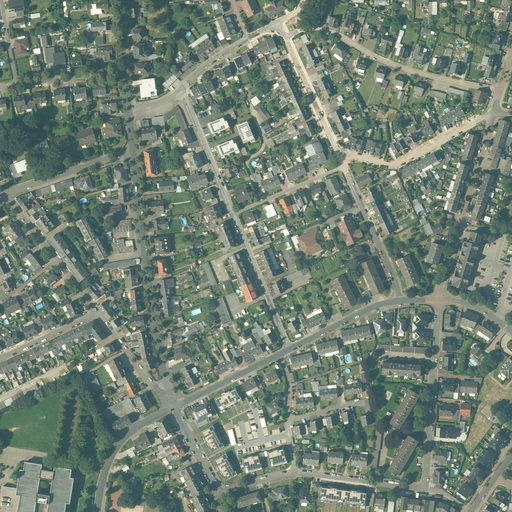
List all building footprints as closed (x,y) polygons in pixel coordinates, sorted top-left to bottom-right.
[(16,0),(9,2),(10,9),(17,8),(17,11),(23,10),(24,10),(23,7),(24,7),(22,0),(16,1),(16,0)] [(258,11),(253,0),(247,0),(242,2),(248,18),(254,16),(253,13),(258,11)] [(275,0),(273,0),(269,2),(270,3),(271,4),(270,5),(270,6),(271,5),(272,7),(265,10),(269,18),(287,9),(283,1),(278,4),(275,0)] [(107,1),(100,2),(101,4),(96,4),(96,9),(101,9),(108,9),(107,1)] [(225,3),(218,5),(219,9),(216,10),(217,14),(227,11),(225,3)] [(144,9),(131,10),(131,18),(138,18),(138,13),(144,12),(144,9)] [(511,14),(511,12),(504,11),(503,15),(499,14),(497,19),(509,23),(511,14)] [(224,19),(218,21),(220,27),(232,22),(231,22),(230,20),(231,20),(229,16),(224,19)] [(354,19),(347,17),(344,27),(349,28),(348,32),(355,34),(358,26),(356,25),(352,24),(354,19)] [(337,20),(331,18),(329,27),(336,29),(339,21),(337,20)] [(19,20),(13,21),(12,21),(14,28),(21,27),(21,28),(25,27),(25,24),(24,19),(19,20)] [(110,22),(91,24),(92,32),(103,31),(110,30),(110,22)] [(232,22),(220,27),(223,33),(234,28),(233,25),(232,26),(231,23),(232,23),(232,22)] [(508,24),(502,22),(501,25),(499,25),(497,29),(506,31),(508,24)] [(234,28),(223,33),(225,38),(236,34),(235,31),(234,29),(234,28)] [(375,31),(368,29),(365,38),(373,40),(375,31)] [(138,30),(135,30),(132,30),(133,39),(140,39),(142,38),(141,30),(138,30)] [(505,37),(497,34),(494,44),(499,46),(502,46),(505,37)] [(392,40),(383,37),(381,42),(382,43),(380,51),(387,54),(390,45),(391,46),(392,42),(393,40),(392,40)] [(213,44),(209,38),(204,42),(210,52),(215,48),(216,48),(213,44)] [(272,38),(266,41),(269,50),(276,47),(272,38)] [(27,39),(15,41),(18,55),(26,53),(25,45),(28,45),(27,39)] [(269,50),(266,41),(259,44),(263,53),(269,50)] [(204,42),(199,45),(206,55),(210,52),(204,42)] [(341,46),(338,43),(332,50),(338,54),(338,53),(341,55),(341,56),(345,51),(346,49),(343,47),(343,45),(341,46)] [(144,44),(133,45),(134,58),(145,58),(145,57),(148,57),(148,55),(148,52),(145,52),(144,44)] [(263,53),(259,44),(253,47),(257,56),(263,53)] [(206,55),(199,45),(194,49),(197,53),(200,59),(206,55)] [(311,48),(309,45),(302,48),(306,57),(315,54),(319,52),(321,51),(319,47),(315,49),(314,50),(313,50),(312,47),(311,48)] [(111,47),(99,48),(99,50),(96,51),(96,55),(100,55),(105,55),(107,55),(108,61),(112,61),(112,55),(111,47)] [(407,49),(401,48),(398,47),(395,55),(398,56),(406,59),(408,50),(407,50),(407,49)] [(424,49),(417,47),(414,57),(419,58),(420,53),(422,54),(424,49)] [(64,53),(54,54),(54,48),(45,50),(47,63),(55,62),(55,65),(65,64),(64,53)] [(453,50),(446,48),(445,55),(451,57),(453,50)] [(498,51),(494,49),(491,56),(499,59),(501,51),(498,51)] [(422,54),(420,53),(419,58),(417,62),(425,64),(428,56),(426,55),(422,54)] [(190,54),(183,58),(181,55),(175,59),(184,71),(196,63),(190,54)] [(247,54),(244,56),(241,57),(245,65),(251,62),(247,54)] [(315,54),(306,57),(310,67),(317,64),(316,60),(317,60),(316,57),(315,54)] [(36,56),(32,57),(33,65),(32,65),(33,72),(41,71),(40,64),(38,65),(36,56)] [(491,56),(490,56),(487,66),(496,69),(499,59),(491,56)] [(81,57),(71,58),(73,67),(82,66),(81,57)] [(241,57),(239,58),(238,58),(235,60),(238,68),(245,65),(241,57)] [(444,60),(438,59),(435,67),(443,69),(445,61),(444,61),(444,60)] [(367,62),(358,60),(356,67),(359,68),(365,70),(367,64),(366,64),(367,62)] [(283,61),(275,65),(277,69),(275,68),(272,70),(273,73),(286,68),(283,61)] [(138,64),(135,65),(135,74),(148,73),(147,64),(138,64)] [(462,66),(456,64),(454,70),(453,73),(461,75),(463,67),(461,66),(462,66)] [(229,66),(225,68),(222,70),(226,78),(233,75),(229,66)] [(496,69),(487,66),(484,76),(493,78),(496,69)] [(286,68),(273,73),(275,77),(278,75),(279,73),(281,78),(288,74),(286,68)] [(385,71),(376,68),(374,76),(383,78),(385,73),(384,72),(385,71)] [(182,74),(178,69),(174,72),(174,73),(174,75),(177,79),(182,74)] [(222,70),(220,71),(220,70),(216,72),(220,81),(226,78),(222,70)] [(273,73),(266,77),(268,81),(273,79),(272,78),(278,75),(275,77),(273,73)] [(288,74),(281,78),(283,82),(281,81),(278,83),(279,86),(291,80),(288,74)] [(404,79),(396,76),(394,84),(402,86),(404,80),(404,79)] [(325,81),(324,78),(317,81),(321,90),(329,86),(327,80),(325,81)] [(155,79),(142,80),(142,85),(140,86),(141,98),(157,96),(155,79)] [(291,80),(279,86),(281,89),(284,88),(285,86),(287,90),(294,87),(291,80)] [(211,81),(204,84),(208,92),(214,89),(211,81)] [(424,85),(415,83),(413,90),(416,91),(422,93),(424,87),(423,87),(424,85)] [(101,86),(93,86),(94,95),(97,95),(97,93),(106,93),(105,84),(101,85),(101,86)] [(204,84),(197,87),(201,95),(208,92),(204,84)] [(329,86),(321,90),(325,100),(332,96),(331,93),(332,93),(329,86)] [(85,88),(78,89),(78,87),(73,88),(74,95),(75,98),(82,97),(82,99),(87,98),(85,88)] [(197,87),(191,90),(194,96),(194,98),(201,95),(197,87)] [(294,87),(287,90),(289,94),(286,94),(283,95),(285,99),(297,93),(294,87)] [(464,91),(448,87),(447,93),(462,98),(464,91)] [(65,89),(54,91),(54,96),(54,97),(55,97),(55,100),(65,98),(64,94),(65,94),(65,89)] [(446,94),(440,92),(430,90),(429,96),(439,98),(445,100),(446,94)] [(480,92),(476,90),(473,101),(477,102),(476,103),(477,103),(481,104),(483,98),(487,99),(488,94),(480,91),(480,92)] [(45,92),(33,94),(35,101),(35,104),(42,103),(41,101),(46,101),(45,92)] [(297,93),(285,99),(286,102),(290,101),(291,98),(293,103),(300,100),(297,93)] [(24,96),(14,97),(15,107),(21,106),(21,105),(25,104),(24,96)] [(337,99),(329,102),(330,106),(337,103),(342,100),(340,96),(337,98),(337,99)] [(300,100),(293,103),(295,107),(292,107),(289,108),(291,112),(303,106),(300,100)] [(117,102),(101,103),(102,110),(111,109),(112,111),(118,110),(117,102)] [(223,107),(225,113),(228,112),(230,120),(234,119),(231,105),(223,107)] [(177,106),(163,117),(166,121),(175,114),(180,110),(177,106)] [(303,106),(291,112),(292,115),(295,114),(296,112),(298,116),(306,112),(303,106)] [(461,108),(458,110),(457,108),(451,112),(456,120),(464,115),(461,108)] [(187,126),(180,110),(175,114),(181,129),(187,126)] [(341,113),(340,114),(339,110),(332,114),(336,123),(344,119),(351,116),(349,112),(345,114),(344,115),(343,116),(341,113)] [(306,112),(298,116),(300,119),(295,121),(297,124),(301,122),(309,119),(306,112)] [(451,112),(442,117),(447,125),(456,120),(451,112)] [(208,123),(212,135),(230,127),(227,121),(225,122),(223,117),(208,123)] [(447,125),(442,117),(438,119),(443,127),(446,125),(447,125)] [(344,119),(336,123),(340,132),(347,129),(346,126),(347,125),(344,119)] [(148,120),(140,121),(141,129),(149,128),(148,120)] [(113,121),(105,122),(106,128),(105,128),(106,138),(122,136),(120,121),(113,121)] [(244,143),(255,139),(247,121),(236,125),(244,143)] [(310,122),(303,125),(304,129),(302,129),(298,131),(300,134),(313,128),(310,122)] [(149,128),(141,129),(143,140),(157,138),(157,134),(162,133),(166,133),(164,123),(153,124),(154,128),(149,128)] [(268,124),(262,127),(265,133),(271,130),(268,124)] [(426,127),(426,126),(420,129),(424,137),(433,132),(429,126),(426,127)] [(313,128),(300,134),(300,135),(301,137),(305,136),(307,134),(308,138),(316,135),(313,128)] [(92,129),(77,134),(81,146),(95,141),(92,134),(94,134),(92,129)] [(420,129),(414,133),(415,134),(412,136),(415,142),(424,137),(420,129)] [(511,133),(507,131),(498,129),(497,133),(507,136),(511,138),(511,137),(511,133)] [(183,132),(179,134),(184,147),(194,143),(188,130),(183,132)] [(347,131),(341,134),(343,139),(349,136),(347,131)] [(478,137),(469,134),(468,140),(476,143),(478,137)] [(66,136),(55,140),(59,150),(63,149),(63,147),(69,144),(69,147),(70,146),(66,136)] [(311,159),(324,154),(323,151),(322,149),(317,137),(312,140),(313,144),(306,147),(311,159)] [(354,138),(351,146),(351,147),(357,149),(360,140),(354,138)] [(160,139),(152,143),(153,148),(162,143),(160,139)] [(43,140),(39,142),(36,143),(33,144),(32,141),(28,143),(30,149),(34,147),(35,150),(34,150),(36,156),(40,154),(40,152),(49,149),(46,141),(44,142),(43,140)] [(217,146),(221,157),(239,150),(236,143),(234,144),(232,140),(217,146)] [(366,142),(360,140),(357,149),(363,151),(364,148),(366,142)] [(401,140),(396,143),(400,151),(406,148),(405,146),(402,140),(401,140)] [(476,143),(468,140),(466,146),(474,148),(476,143)] [(373,142),(372,142),(370,150),(370,151),(376,153),(379,144),(373,142)] [(396,143),(390,146),(391,147),(395,154),(400,151),(396,143)] [(385,146),(379,144),(376,153),(382,155),(382,154),(385,146)] [(474,148),(466,146),(463,145),(462,149),(465,150),(464,152),(472,154),(474,148)] [(244,147),(239,149),(242,157),(247,155),(244,147)] [(154,151),(144,152),(145,161),(154,160),(154,151)] [(436,151),(433,153),(437,161),(438,162),(441,160),(436,151)] [(472,154),(464,152),(462,158),(470,160),(472,154)] [(193,153),(180,155),(183,161),(188,159),(194,156),(193,153)] [(433,153),(427,156),(432,164),(437,161),(433,153)] [(324,154),(311,159),(314,164),(308,167),(310,172),(320,167),(319,165),(327,161),(324,154)] [(194,156),(188,159),(193,171),(203,167),(198,155),(194,156)] [(303,155),(296,159),(298,164),(305,161),(303,155)] [(427,156),(422,159),(427,167),(432,164),(427,156)] [(499,158),(494,156),(491,167),(496,169),(499,158)] [(422,159),(417,162),(422,170),(427,167),(422,159)] [(25,160),(14,165),(14,164),(10,166),(15,178),(23,175),(22,172),(29,169),(31,168),(28,160),(25,160)] [(154,160),(145,161),(147,177),(156,176),(154,160)] [(511,161),(507,160),(503,175),(508,176),(511,163),(511,161)] [(417,162),(412,165),(416,173),(422,170),(417,162)] [(469,166),(461,163),(459,169),(467,172),(469,166)] [(302,164),(293,168),(297,177),(297,176),(302,174),(303,174),(306,173),(302,164)] [(277,165),(272,167),(272,169),(274,175),(275,175),(277,175),(276,174),(281,172),(278,166),(277,165)] [(412,165),(406,168),(411,176),(416,173),(412,165)] [(235,167),(225,171),(227,177),(234,174),(233,172),(237,170),(235,167)] [(125,168),(114,169),(115,174),(116,173),(118,183),(127,182),(125,168)] [(293,168),(285,172),(288,180),(292,179),(291,178),(296,176),(297,177),(293,168)] [(406,168),(401,171),(406,179),(411,176),(406,168)] [(467,172),(459,169),(458,171),(456,171),(455,174),(457,175),(465,177),(467,172)] [(259,173),(257,175),(256,172),(254,173),(253,175),(256,183),(262,180),(259,173)] [(368,173),(355,180),(359,188),(372,181),(370,178),(368,173)] [(494,176),(485,173),(485,174),(484,179),(492,182),(494,177),(494,176)] [(204,175),(196,178),(196,177),(190,179),(192,183),(191,183),(191,184),(192,184),(194,189),(197,187),(208,183),(204,175)] [(465,177),(457,175),(455,181),(463,183),(465,177)] [(89,176),(75,181),(77,187),(78,189),(84,187),(85,191),(93,189),(89,176)] [(277,176),(269,179),(273,188),(274,187),(274,188),(277,186),(276,186),(280,184),(277,176)] [(335,177),(327,181),(330,189),(329,190),(331,195),(337,192),(340,190),(338,185),(335,177)] [(71,179),(34,191),(37,197),(47,194),(73,186),(72,182),(71,179)] [(269,179),(261,183),(265,191),(268,190),(269,190),(271,189),(271,188),(273,188),(269,179)] [(463,183),(455,181),(453,187),(462,189),(463,183)] [(177,182),(159,183),(160,191),(174,190),(173,187),(178,187),(177,182)] [(244,184),(234,189),(235,192),(245,188),(244,184)] [(319,184),(315,185),(315,186),(310,188),(313,195),(318,193),(318,194),(322,192),(319,184)] [(462,189),(453,187),(452,192),(460,195),(462,189)] [(128,188),(118,188),(118,190),(110,192),(111,196),(119,194),(119,195),(128,195),(128,194),(128,188)] [(373,188),(366,191),(368,197),(378,192),(377,191),(375,192),(373,188)] [(246,189),(235,194),(236,198),(238,202),(249,198),(246,189)] [(210,190),(202,193),(203,195),(205,201),(214,197),(210,190)] [(306,199),(303,191),(294,195),(300,207),(308,204),(306,199)] [(30,193),(24,195),(17,197),(16,197),(15,199),(15,200),(21,207),(20,207),(21,207),(28,202),(29,201),(28,200),(30,198),(32,201),(35,198),(31,192),(30,193)] [(378,192),(368,197),(371,202),(378,199),(377,195),(379,194),(378,192)] [(460,195),(452,192),(450,198),(458,200),(460,195)] [(128,195),(119,195),(119,197),(111,198),(111,204),(115,203),(115,202),(119,202),(119,203),(129,202),(129,201),(128,195)] [(340,198),(336,200),(339,207),(342,208),(343,209),(344,208),(350,206),(346,196),(340,198)] [(421,197),(413,201),(416,206),(424,202),(421,197)] [(287,198),(280,201),(285,213),(292,210),(287,198)] [(458,200),(450,198),(449,202),(448,204),(456,206),(458,200)] [(378,199),(371,202),(373,208),(383,203),(382,202),(380,203),(378,199)] [(28,202),(21,207),(25,212),(27,211),(32,207),(38,203),(36,200),(31,203),(31,205),(28,202)] [(163,202),(150,203),(151,212),(164,210),(163,204),(163,202)] [(383,203),(373,208),(374,211),(375,214),(383,210),(381,206),(384,205),(383,203)] [(456,206),(448,204),(446,210),(455,213),(456,206)] [(121,205),(102,209),(104,215),(122,210),(121,205)] [(213,207),(204,211),(207,217),(209,216),(212,222),(215,220),(221,218),(222,218),(220,212),(222,211),(220,208),(219,208),(217,205),(213,207)] [(32,207),(27,211),(31,216),(36,213),(34,211),(32,207)] [(44,210),(37,215),(36,213),(31,216),(29,218),(33,224),(35,222),(46,215),(46,214),(44,210)] [(383,210),(375,214),(376,216),(377,216),(378,219),(388,214),(387,213),(385,214),(383,210)] [(252,213),(244,216),(247,224),(255,220),(253,215),(252,213)] [(63,214),(58,218),(63,225),(69,221),(63,214)] [(388,214),(378,219),(381,224),(388,221),(386,217),(388,216),(388,214)] [(46,215),(35,222),(45,234),(55,227),(46,215)] [(88,220),(86,221),(85,218),(86,218),(86,217),(77,222),(88,242),(89,242),(89,241),(95,238),(94,235),(95,234),(88,220)] [(425,217),(420,220),(422,226),(423,226),(425,230),(431,227),(428,220),(427,221),(425,217)] [(350,218),(338,223),(343,234),(342,234),(345,241),(345,240),(348,246),(357,242),(356,239),(362,236),(360,229),(356,231),(353,225),(354,223),(352,222),(350,218)] [(164,220),(153,221),(154,230),(166,229),(165,222),(165,220),(164,220)] [(388,221),(381,224),(383,230),(390,226),(391,226),(393,225),(392,224),(390,225),(388,221)] [(5,229),(9,235),(19,228),(15,222),(13,224),(5,229)] [(226,222),(218,226),(221,234),(229,230),(226,222)] [(431,227),(433,233),(434,234),(443,230),(440,223),(431,227)] [(390,226),(383,230),(386,235),(393,232),(391,226),(390,226)] [(431,227),(425,230),(427,236),(433,233),(431,227)] [(19,228),(9,235),(14,240),(21,235),(23,233),(19,228)] [(316,228),(307,232),(308,234),(306,235),(305,235),(297,238),(302,250),(305,249),(308,255),(322,249),(319,243),(322,241),(316,228)] [(229,230),(221,234),(224,242),(233,239),(229,230)] [(481,235),(472,232),(470,238),(469,237),(469,238),(470,239),(469,243),(478,246),(481,235)] [(68,247),(58,233),(49,240),(52,243),(51,243),(57,251),(57,250),(60,253),(59,254),(68,247)] [(266,237),(261,239),(254,242),(256,247),(263,244),(263,243),(271,240),(269,236),(266,237)] [(99,240),(97,237),(95,238),(89,241),(89,242),(90,242),(100,261),(109,256),(108,256),(106,253),(107,253),(100,239),(99,240)] [(167,237),(154,239),(156,247),(168,245),(167,237)] [(25,240),(19,245),(25,252),(29,249),(29,250),(32,248),(31,247),(33,246),(27,239),(25,240)] [(236,247),(233,239),(224,242),(228,250),(236,247)] [(461,256),(474,260),(478,246),(469,243),(465,242),(461,256)] [(433,243),(432,243),(426,262),(437,265),(443,246),(439,245),(433,243)] [(168,245),(156,247),(157,255),(169,253),(168,245)] [(117,248),(113,248),(113,254),(134,252),(133,246),(124,247),(117,248)] [(78,261),(68,247),(59,254),(59,255),(60,254),(62,257),(61,257),(67,265),(68,265),(70,267),(69,268),(78,261)] [(361,247),(350,251),(353,260),(361,256),(364,255),(364,254),(361,247)] [(297,262),(292,248),(287,250),(292,264),(297,262)] [(258,253),(261,258),(269,255),(267,250),(264,251),(258,253)] [(37,251),(28,259),(32,264),(41,257),(40,255),(37,251)] [(239,253),(229,257),(235,270),(245,267),(239,253)] [(261,258),(263,264),(271,260),(269,255),(261,258)] [(403,274),(415,268),(414,265),(412,265),(408,255),(397,260),(403,274)] [(456,270),(470,274),(474,260),(461,256),(456,270)] [(41,257),(32,264),(36,269),(36,270),(40,266),(46,262),(43,259),(41,257)] [(367,280),(378,275),(371,259),(360,264),(367,280)] [(166,260),(157,261),(158,268),(167,267),(166,260)] [(263,264),(265,269),(273,265),(271,260),(263,264)] [(89,275),(78,261),(69,268),(70,268),(72,271),(77,279),(77,278),(80,281),(79,282),(80,282),(89,275)] [(123,261),(103,265),(103,269),(103,270),(107,269),(121,267),(124,267),(123,261)] [(215,279),(208,262),(202,264),(207,275),(209,281),(215,279)] [(7,265),(0,268),(0,275),(5,273),(10,271),(7,265)] [(265,269),(267,274),(275,271),(273,265),(265,269)] [(167,267),(158,268),(159,275),(169,274),(169,271),(167,271),(167,267)] [(238,279),(248,275),(245,267),(235,270),(234,271),(236,275),(237,275),(238,279)] [(95,268),(90,272),(94,277),(94,276),(99,273),(95,268)] [(129,269),(124,270),(125,278),(126,278),(137,276),(136,268),(129,269)] [(415,268),(403,274),(408,287),(419,282),(415,272),(416,271),(415,268)] [(99,273),(94,276),(97,279),(105,272),(108,272),(107,269),(103,270),(103,269),(99,273)] [(50,271),(47,273),(48,274),(44,277),(49,284),(55,279),(58,278),(52,270),(50,272),(50,271)] [(470,274),(456,270),(452,285),(465,289),(470,274)] [(267,274),(269,279),(274,277),(277,275),(275,271),(267,274)] [(187,273),(177,277),(179,284),(191,280),(193,280),(192,275),(188,277),(187,273)] [(248,275),(238,279),(240,283),(239,283),(241,287),(242,287),(251,283),(248,275)] [(339,295),(350,290),(343,275),(338,278),(338,277),(332,281),(339,295)] [(373,295),(384,291),(378,275),(367,280),(373,295)] [(137,276),(126,278),(127,287),(138,285),(138,280),(137,280),(137,276)] [(4,281),(2,282),(6,291),(7,290),(9,290),(10,290),(11,288),(14,287),(10,278),(4,281)] [(173,279),(160,281),(161,288),(161,289),(173,287),(174,287),(173,279)] [(229,280),(223,282),(223,283),(223,282),(228,296),(234,293),(229,280)] [(96,282),(87,291),(91,296),(99,288),(97,286),(98,285),(96,282)] [(281,282),(272,286),(276,295),(284,292),(284,290),(285,289),(283,283),(281,284),(281,282)] [(251,283),(242,287),(248,302),(258,298),(251,283)] [(59,285),(52,291),(54,293),(55,292),(61,288),(59,285)] [(69,293),(63,286),(61,288),(55,292),(61,299),(65,297),(68,295),(67,295),(69,293)] [(173,287),(161,289),(162,296),(171,295),(174,294),(173,291),(170,291),(169,292),(169,288),(173,287)] [(99,288),(91,296),(95,300),(105,292),(102,289),(100,290),(99,288)] [(34,289),(28,292),(32,302),(38,299),(34,291),(34,289)] [(139,290),(130,291),(131,298),(140,297),(139,290)] [(350,290),(339,295),(346,310),(353,307),(352,306),(357,304),(350,290)] [(368,291),(362,294),(365,300),(371,297),(368,291)] [(28,292),(22,295),(23,298),(26,304),(32,302),(28,292)] [(171,295),(162,296),(163,303),(171,302),(175,301),(175,297),(172,297),(171,299),(171,295)] [(140,297),(131,298),(132,305),(141,304),(140,297)] [(19,304),(16,298),(12,299),(12,300),(10,301),(14,311),(21,308),(19,304)] [(222,298),(214,301),(223,325),(231,322),(222,298)] [(10,301),(7,302),(3,303),(6,310),(8,314),(14,311),(10,301)] [(69,304),(66,306),(69,311),(78,307),(75,301),(69,304)] [(105,302),(98,307),(101,311),(103,313),(115,304),(113,302),(109,304),(110,305),(108,306),(105,302)] [(171,302),(163,303),(164,310),(176,308),(175,304),(172,305),(171,306),(171,302)] [(115,304),(103,313),(105,316),(108,320),(111,318),(110,317),(114,314),(111,310),(113,309),(114,310),(117,307),(115,304)] [(141,304),(132,305),(133,313),(142,312),(141,304)] [(78,307),(69,311),(71,317),(72,317),(80,313),(81,313),(78,307)] [(176,308),(164,310),(165,317),(172,316),(172,312),(173,312),(176,312),(176,308)] [(463,318),(461,324),(467,326),(472,314),(471,313),(470,312),(469,313),(466,312),(463,318)] [(322,313),(319,314),(318,314),(314,316),(317,325),(320,323),(321,324),(323,323),(323,322),(326,320),(322,313)] [(391,314),(382,317),(383,320),(384,324),(391,322),(391,314)] [(455,315),(445,314),(445,326),(454,327),(455,317),(455,315)] [(478,317),(472,314),(467,326),(473,328),(473,329),(475,323),(478,317)] [(428,316),(417,315),(416,323),(422,324),(428,324),(428,316)] [(52,316),(46,318),(51,327),(56,325),(52,316)] [(133,318),(131,318),(131,320),(132,326),(135,325),(136,326),(144,325),(143,316),(133,318)] [(176,317),(178,323),(182,322),(183,325),(188,324),(187,320),(183,321),(182,316),(176,317)] [(314,316),(308,320),(304,322),(306,326),(308,329),(317,325),(314,316)] [(41,321),(43,324),(45,330),(51,327),(46,318),(41,321)] [(117,319),(110,324),(115,329),(119,326),(123,323),(124,322),(123,320),(119,322),(117,319)] [(295,320),(288,324),(292,333),(299,329),(297,326),(298,326),(295,320)] [(383,320),(374,322),(377,333),(379,333),(379,334),(384,333),(384,331),(386,331),(384,324),(383,320)] [(93,321),(83,326),(87,334),(88,336),(92,334),(99,343),(106,337),(93,321)] [(485,322),(479,330),(485,334),(491,326),(485,322)] [(130,332),(123,323),(119,326),(126,335),(130,332)] [(34,324),(28,326),(33,336),(38,333),(34,324)] [(186,333),(185,333),(187,337),(197,332),(197,331),(204,328),(203,325),(199,327),(196,328),(189,331),(186,333)] [(28,326),(23,329),(27,338),(33,336),(28,326)] [(83,326),(80,328),(77,329),(81,337),(84,336),(87,334),(83,326)] [(263,332),(260,326),(256,328),(258,332),(260,338),(264,336),(265,336),(263,332)] [(369,326),(365,327),(364,327),(362,327),(364,336),(371,335),(369,326)] [(496,330),(491,326),(485,334),(490,338),(493,335),(496,330)] [(362,328),(358,329),(358,328),(355,329),(357,338),(364,336),(362,327),(362,328)] [(181,328),(167,333),(167,340),(176,337),(175,336),(178,335),(182,333),(181,328)] [(77,329),(75,330),(71,332),(74,340),(78,338),(81,337),(77,329)] [(276,341),(270,329),(263,332),(265,336),(264,336),(267,342),(269,345),(276,341)] [(355,329),(351,330),(348,331),(350,340),(357,338),(355,329)] [(348,331),(344,332),(341,332),(342,338),(343,341),(350,340),(348,331)] [(16,333),(16,332),(10,335),(14,344),(20,341),(16,333)] [(71,332),(66,334),(64,335),(68,343),(71,342),(74,340),(71,332)] [(260,338),(258,332),(254,334),(258,343),(254,345),(255,346),(256,347),(259,345),(263,343),(260,338)] [(421,333),(416,332),(416,333),(415,340),(426,341),(427,333),(421,333)] [(456,333),(452,332),(452,340),(457,340),(461,341),(461,335),(456,333)] [(14,344),(10,335),(4,337),(9,347),(14,344)] [(68,343),(64,335),(62,336),(58,338),(62,346),(66,344),(68,343)] [(176,337),(167,340),(168,346),(176,343),(176,342),(182,340),(182,336),(176,338),(176,337)] [(58,338),(54,340),(52,341),(55,349),(58,348),(62,346),(58,338)] [(452,340),(444,339),(443,350),(456,351),(457,340),(452,340)] [(52,341),(50,342),(50,341),(45,343),(49,352),(52,350),(55,349),(52,341)] [(254,345),(252,341),(247,343),(254,357),(263,352),(259,345),(256,347),(255,346),(254,345)] [(336,341),(332,341),(329,342),(332,351),(338,349),(336,341)] [(329,342),(325,343),(323,344),(325,352),(332,351),(329,342)] [(45,343),(41,345),(41,346),(39,347),(43,355),(45,353),(49,352),(45,343)] [(112,343),(100,349),(96,351),(99,356),(102,354),(104,358),(116,352),(112,343)] [(247,343),(243,345),(245,349),(243,350),(245,352),(244,352),(244,353),(241,354),(242,355),(245,361),(254,357),(247,343)] [(199,344),(194,346),(198,352),(202,350),(199,344)] [(322,344),(319,345),(319,344),(316,345),(317,351),(318,354),(325,352),(323,344),(322,344)] [(427,348),(379,345),(378,351),(427,354),(427,348)] [(483,351),(476,345),(475,346),(474,346),(472,348),(473,348),(470,352),(474,355),(475,355),(477,357),(481,352),(483,351)] [(182,346),(172,351),(174,355),(176,358),(180,356),(181,358),(183,357),(186,355),(182,346)] [(39,347),(37,348),(37,347),(32,349),(36,358),(40,356),(43,355),(39,347)] [(234,348),(229,351),(232,357),(233,357),(233,358),(234,357),(235,359),(238,357),(235,351),(234,348)] [(235,351),(238,357),(242,355),(241,354),(244,353),(244,352),(243,350),(242,351),(241,348),(235,351)] [(32,349),(28,351),(28,352),(26,353),(30,360),(33,359),(36,358),(32,349)] [(150,351),(141,352),(143,360),(151,357),(150,351)] [(232,357),(229,351),(224,353),(227,360),(225,362),(229,370),(238,366),(234,359),(235,359),(234,357),(233,358),(233,357),(232,357)] [(481,352),(477,357),(475,359),(478,361),(481,358),(484,354),(481,352)] [(26,353),(24,354),(24,353),(20,355),(24,363),(27,362),(30,360),(26,353)] [(311,353),(304,355),(306,364),(313,362),(313,361),(311,353)] [(20,355),(16,357),(13,359),(17,366),(21,365),(24,363),(20,355)] [(304,355),(297,357),(299,365),(306,364),(304,355)] [(119,357),(107,362),(108,364),(106,365),(109,371),(111,370),(117,381),(121,378),(128,375),(119,357)] [(143,360),(142,360),(147,371),(155,368),(151,357),(143,360)] [(297,357),(293,358),(290,358),(292,365),(293,367),(299,365),(297,357)] [(13,359),(11,359),(7,361),(11,369),(14,368),(17,366),(13,359)] [(7,361),(3,363),(1,364),(4,372),(8,371),(11,369),(7,361)] [(225,362),(220,364),(220,365),(216,367),(220,374),(229,370),(225,362)] [(401,374),(402,364),(383,362),(382,374),(387,374),(387,373),(391,373),(391,376),(394,376),(394,373),(401,374)] [(511,374),(511,367),(506,362),(499,370),(501,372),(498,376),(503,381),(506,377),(509,379),(511,374)] [(402,364),(401,374),(408,374),(408,377),(410,377),(411,375),(415,375),(415,376),(420,377),(421,365),(402,364)] [(189,365),(182,369),(186,378),(194,374),(192,369),(191,369),(189,365)] [(275,371),(266,375),(270,382),(278,378),(275,371)] [(101,388),(93,372),(87,374),(96,391),(101,388)] [(194,374),(186,378),(191,387),(198,383),(196,379),(197,379),(194,374)] [(128,375),(121,378),(122,380),(117,382),(118,386),(124,383),(124,384),(132,380),(129,375),(128,375)] [(253,379),(247,381),(251,389),(257,386),(253,379)] [(132,380),(124,384),(125,386),(120,388),(121,392),(127,389),(127,390),(135,386),(132,380)] [(247,381),(242,384),(246,392),(251,389),(247,381)] [(453,382),(443,381),(442,391),(452,391),(453,391),(453,384),(453,382)] [(474,383),(469,382),(468,392),(476,393),(476,389),(477,388),(478,386),(477,385),(477,383),(474,383)] [(361,383),(352,384),(353,393),(362,393),(361,383)] [(352,384),(344,385),(345,394),(353,393),(352,384)] [(135,386),(127,390),(128,392),(122,394),(124,398),(130,395),(130,397),(138,393),(135,386)] [(336,389),(328,390),(329,399),(337,398),(336,389)] [(328,390),(320,390),(321,400),(329,399),(328,390)] [(409,390),(399,406),(409,413),(419,396),(409,390)] [(225,393),(233,409),(237,407),(229,391),(225,393)] [(233,409),(225,393),(221,395),(229,411),(233,409)] [(104,394),(98,397),(101,403),(107,400),(104,394)] [(145,394),(135,399),(142,412),(152,407),(145,394)] [(117,397),(111,399),(114,405),(120,403),(117,397)] [(312,397),(304,398),(305,408),(314,406),(312,397)] [(304,398),(296,399),(297,409),(305,408),(304,398)] [(123,401),(121,402),(123,408),(132,403),(130,399),(128,399),(123,401)] [(278,399),(275,401),(271,403),(266,406),(270,415),(283,409),(281,405),(281,403),(280,403),(278,399)] [(114,405),(101,412),(104,418),(123,408),(121,402),(120,403),(114,405)] [(208,402),(202,405),(200,407),(199,406),(192,410),(198,422),(214,414),(208,402)] [(470,405),(460,404),(460,414),(464,415),(465,416),(468,416),(469,415),(470,405)] [(409,413),(399,406),(389,423),(399,429),(409,413)] [(453,407),(440,406),(439,415),(452,416),(453,407)] [(347,413),(347,412),(342,413),(344,421),(347,420),(348,421),(353,420),(351,412),(347,413)] [(128,415),(111,424),(115,432),(132,423),(128,415)] [(366,416),(361,417),(362,424),(366,423),(367,425),(372,424),(370,416),(366,416)] [(165,417),(156,421),(158,426),(160,429),(158,431),(159,434),(162,433),(171,429),(165,417)] [(335,417),(331,417),(326,418),(327,425),(332,425),(332,426),(337,425),(335,417)] [(315,421),(310,422),(311,427),(312,430),(316,429),(316,431),(321,430),(320,421),(315,422),(315,421)] [(212,453),(225,447),(213,425),(200,432),(206,442),(205,443),(208,448),(209,447),(212,453)] [(299,426),(294,427),(296,434),(300,434),(300,435),(305,434),(304,426),(299,426)] [(457,428),(440,427),(440,437),(456,438),(457,428)] [(171,429),(162,433),(159,434),(162,439),(164,437),(165,438),(173,433),(171,429)] [(236,444),(232,429),(227,430),(231,445),(236,444)] [(382,429),(376,429),(374,450),(379,451),(380,451),(382,429)] [(145,432),(140,435),(141,438),(139,439),(139,438),(134,441),(139,451),(151,445),(151,444),(149,440),(145,432)] [(506,440),(499,434),(497,433),(488,444),(498,451),(506,440)] [(408,435),(398,452),(408,459),(418,442),(408,435)] [(157,439),(157,438),(154,437),(151,438),(155,446),(162,442),(160,438),(157,439)] [(176,437),(162,444),(164,448),(163,448),(164,450),(179,443),(179,442),(176,437)] [(179,443),(164,450),(166,453),(171,450),(171,451),(173,450),(174,452),(182,448),(179,443)] [(136,455),(135,452),(137,451),(135,445),(126,450),(130,458),(136,455)] [(175,455),(173,456),(172,455),(166,458),(168,461),(168,463),(185,454),(182,448),(174,452),(175,455)] [(241,458),(245,474),(263,470),(260,458),(268,456),(271,467),(288,463),(284,448),(267,452),(266,451),(259,453),(259,454),(241,458)] [(489,452),(485,449),(477,459),(482,463),(487,467),(489,463),(491,464),(493,461),(492,460),(494,456),(489,452)] [(374,450),(372,450),(370,468),(377,469),(379,451),(374,450)] [(447,452),(436,451),(435,460),(438,460),(445,460),(445,457),(446,457),(447,452)] [(336,452),(329,452),(327,462),(335,463),(336,452)] [(344,453),(336,452),(335,463),(342,464),(344,453)] [(408,459),(398,452),(388,469),(398,475),(408,459)] [(225,482),(238,475),(226,453),(214,460),(219,470),(218,471),(221,476),(222,475),(225,482)] [(312,454),(304,454),(303,464),(307,464),(307,465),(310,465),(312,454)] [(319,455),(312,454),(310,465),(314,465),(313,466),(314,466),(314,465),(318,466),(319,455)] [(360,456),(352,455),(351,465),(358,466),(360,456)] [(367,456),(360,456),(358,466),(366,467),(367,456)] [(54,472),(48,471),(41,470),(42,465),(34,463),(25,462),(24,470),(20,470),(18,484),(18,486),(17,489),(2,486),(0,498),(0,505),(4,511),(68,511),(74,478),(71,477),(71,472),(72,469),(55,466),(54,472)] [(191,466),(187,468),(186,468),(179,472),(182,477),(184,476),(187,482),(188,481),(197,477),(191,466)] [(467,477),(471,480),(476,484),(477,483),(484,474),(485,473),(479,468),(475,466),(471,472),(467,477)] [(197,477),(188,481),(187,482),(186,482),(186,483),(187,483),(189,486),(188,487),(191,492),(192,491),(195,497),(202,493),(205,492),(202,486),(203,485),(202,483),(201,483),(197,477)] [(335,482),(328,481),(326,495),(328,495),(330,495),(331,492),(330,490),(334,490),(335,482)] [(469,482),(467,481),(464,484),(471,489),(474,486),(469,482)] [(342,483),(335,482),(334,490),(338,491),(336,493),(336,496),(340,496),(342,483)] [(349,484),(342,483),(340,496),(344,497),(345,494),(344,492),(348,492),(349,484)] [(463,483),(458,491),(467,498),(472,490),(471,489),(464,484),(463,483)] [(362,485),(355,485),(354,498),(357,499),(358,496),(357,493),(361,494),(362,485)] [(281,489),(273,491),(274,493),(273,494),(274,500),(276,500),(276,499),(282,498),(287,497),(285,488),(281,489)] [(308,489),(301,488),(300,495),(298,495),(297,502),(302,502),(302,501),(307,502),(307,503),(311,504),(312,497),(307,496),(308,489)] [(258,491),(235,499),(238,508),(261,501),(258,491)] [(202,493),(195,497),(191,499),(192,499),(194,502),(193,502),(196,508),(196,507),(198,511),(201,511),(207,509),(210,508),(207,502),(208,501),(207,499),(205,499),(202,493)] [(326,495),(323,494),(323,499),(320,498),(320,502),(323,502),(323,505),(327,506),(328,495),(326,495)] [(385,495),(376,494),(375,504),(379,505),(379,508),(383,509),(384,504),(385,495)] [(501,496),(498,494),(497,495),(495,494),(494,494),(493,496),(494,497),(491,500),(502,508),(505,505),(501,502),(504,498),(501,496)] [(408,498),(406,509),(413,510),(414,504),(412,503),(412,502),(411,502),(411,498),(408,498)] [(418,503),(417,503),(417,504),(414,504),(413,510),(421,511),(420,511),(421,511),(422,499),(422,500),(419,499),(418,503)] [(426,504),(425,504),(426,500),(422,499),(421,511),(422,511),(428,511),(429,505),(426,505),(426,504)] [(433,505),(432,505),(432,506),(429,505),(428,511),(435,511),(437,502),(433,501),(433,505)] [(441,503),(437,502),(435,511),(441,511),(443,508),(441,507),(441,506),(440,506),(441,503)]
